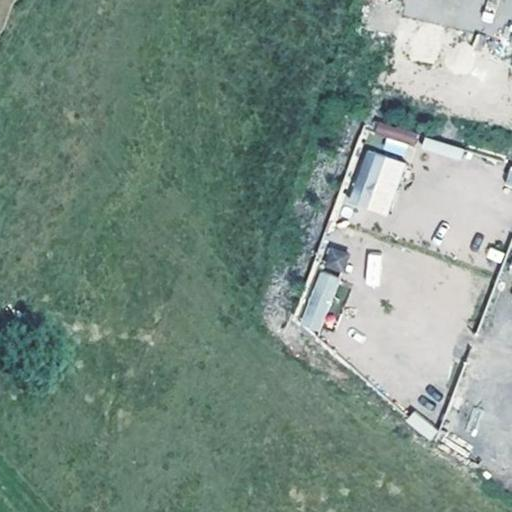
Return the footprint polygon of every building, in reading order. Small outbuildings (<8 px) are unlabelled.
[(423,140),(421,151),(461,157),(462,145),(423,140)] [(390,216),(404,160),(363,150),(349,205),(390,216)] [(323,266),(341,273),(349,253),(330,246),(323,266)] [(380,286),(382,253),(367,252),(365,286),(380,286)] [(320,270),(297,324),(319,333),(341,279),(320,270)] [(413,411),(405,421),(429,440),(437,430),(413,411)]
